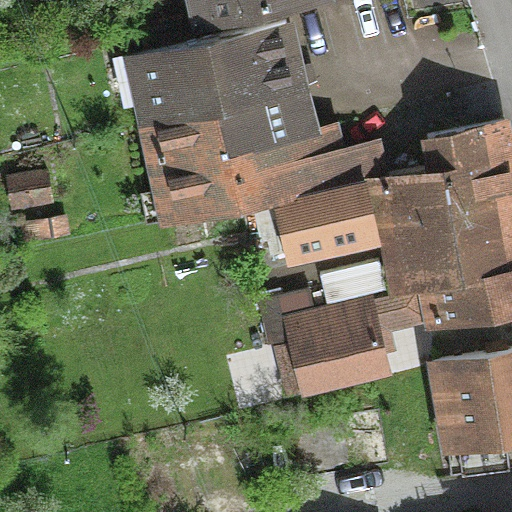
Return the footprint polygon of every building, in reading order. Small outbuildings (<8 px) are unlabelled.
[(189,0),(194,22),(293,0),(189,0)] [(210,107),(219,153),(310,130),(281,21),(127,56),(141,122),(210,107)] [(161,221),(272,198),(346,182),(338,150),(319,154),(313,130),(310,130),(219,153),(210,107),(141,122),(161,221)] [(386,234),(397,292),(511,266),(511,207),(498,120),(423,136),(427,167),(346,182),(272,198),(284,256),(386,234)] [(8,208),(47,201),(43,172),(3,179),(8,208)] [(426,326),(511,310),(511,266),(397,292),(283,321),(300,389),(383,369),(371,322),(423,310),(426,326)] [(511,348),(428,361),(442,450),(443,450),(446,475),(511,466),(511,348)]
